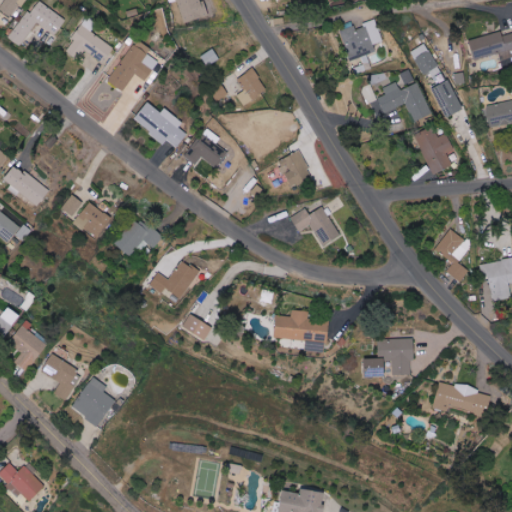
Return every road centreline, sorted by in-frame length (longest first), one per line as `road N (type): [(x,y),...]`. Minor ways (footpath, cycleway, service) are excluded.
road 1 (residential): [(0,56),(295,270),(425,286)]
road 2 (residential): [(243,0),(433,302),(511,371)]
road 3 (residential): [(130,511),(0,380)]
road 4 (residential): [(369,201),(511,186)]
